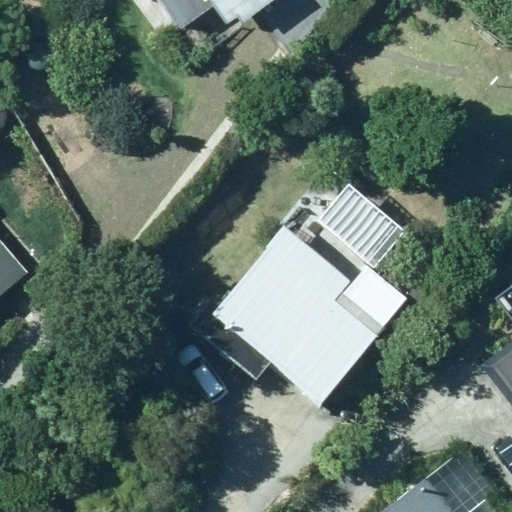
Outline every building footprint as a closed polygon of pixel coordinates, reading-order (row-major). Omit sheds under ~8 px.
[(342,14),(332,0),(153,0),(174,29),(215,0),(247,0),(285,53),(342,14)] [(278,225),(326,258),(359,209),(311,177),(278,225)] [(313,407),(404,299),(359,263),(336,290),(260,228),(179,327),(246,382),(262,364),(313,407)] [(0,290),(22,272),(0,245),(0,290)] [(511,343),(484,364),(511,402),(511,343)] [(511,416),(494,430),(511,453),(511,416)] [(503,511),(447,429),(408,456),(427,485),(386,511),(503,511)]
